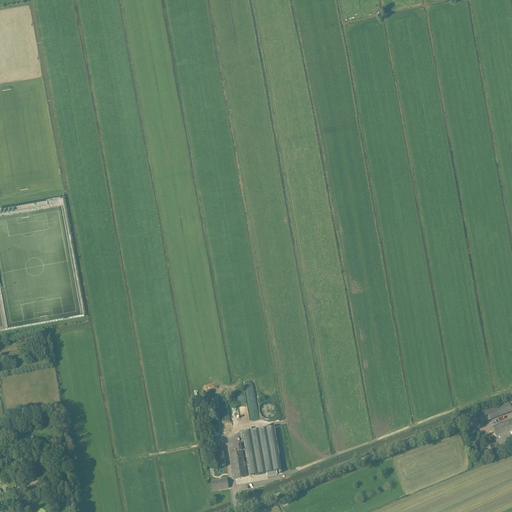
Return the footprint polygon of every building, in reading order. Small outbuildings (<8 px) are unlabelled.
[(250,384),(244,385),(248,400),(254,398),(250,384)] [(485,409),(478,412),(472,414),(476,424),(480,422),(481,424),(490,421),(511,412),(511,410),(508,400),(485,409)] [(498,443),(493,444),(495,449),(496,448),(497,450),(500,449),(511,444),(511,419),(492,427),(498,443)] [(242,433),(250,476),(267,473),(267,477),(277,475),(276,472),(281,471),(278,458),(280,457),(275,428),(254,431),(242,433)] [(495,449),(493,444),(493,443),(484,446),(489,458),(497,455),(495,449)] [(225,467),(222,447),(214,448),(217,468),(225,467)] [(242,452),(230,454),(235,479),(247,477),(242,452)] [(228,489),(227,479),(211,482),(213,491),(228,489)]
